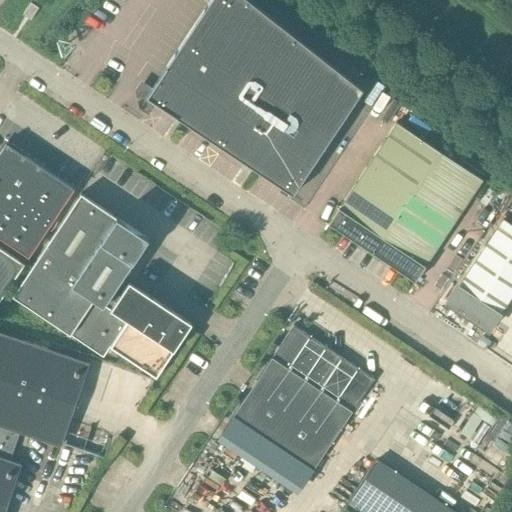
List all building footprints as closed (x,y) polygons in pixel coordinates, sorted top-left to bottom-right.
[(153,102),(292,195),(362,90),(248,0),(210,0),(152,88),(153,102)] [(39,8),(31,2),(22,15),(25,16),(30,19),(30,20),(39,8)] [(409,194),(439,151),(396,122),(367,166),(409,194)] [(74,189),(6,143),(0,152),(0,237),(28,257),(74,189)] [(409,194),(453,224),(482,180),(439,151),(409,194)] [(367,166),(353,187),(395,215),(409,194),(367,166)] [(395,215),(353,187),(328,224),(371,252),(395,215)] [(81,193),(12,296),(103,356),(110,346),(156,376),(191,324),(191,323),(128,281),(123,289),(117,285),(148,238),(81,193)] [(439,244),(453,224),(409,194),(395,215),(439,244)] [(414,281),(439,244),(395,215),(371,252),(414,281)] [(488,330),(511,294),(511,224),(503,219),(447,303),(488,330)] [(0,299),(24,263),(0,247),(0,299)] [(293,325),(272,357),(353,411),(374,378),(342,357),(293,325)] [(0,424),(20,431),(61,445),(89,362),(0,331),(0,424)] [(353,411),(272,357),(232,418),(312,472),(353,411)] [(10,459),(20,431),(0,424),(0,511),(3,511),(20,463),(10,459)]
